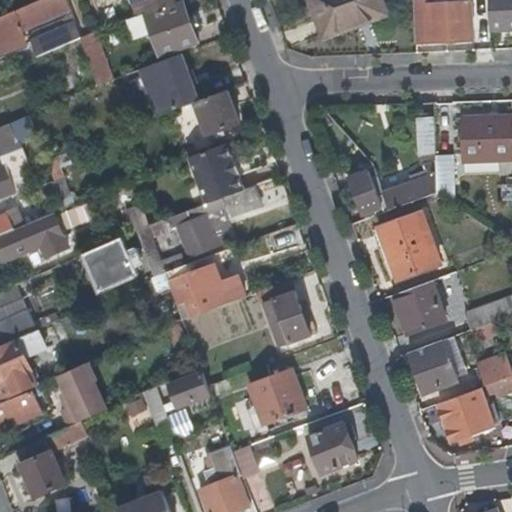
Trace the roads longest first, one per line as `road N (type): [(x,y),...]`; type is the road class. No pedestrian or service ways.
road 1 (residential): [(279,83),(423,488)]
road 2 (residential): [(279,83),(511,74)]
